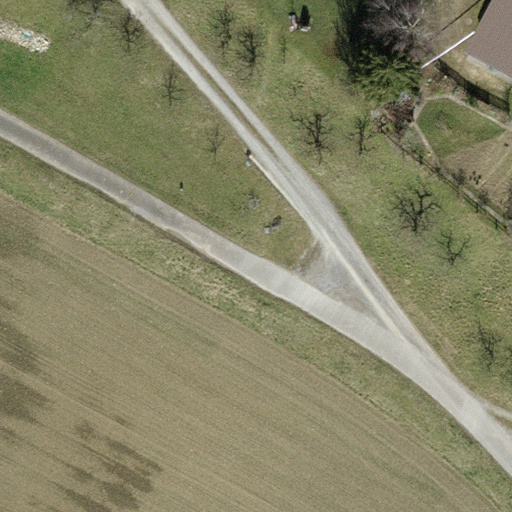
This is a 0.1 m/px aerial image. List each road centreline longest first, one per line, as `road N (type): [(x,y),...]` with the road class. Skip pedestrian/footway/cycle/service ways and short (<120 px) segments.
road 1 (track): [(511,464),(401,349),(0,136)]
road 2 (track): [(401,349),(158,0)]
